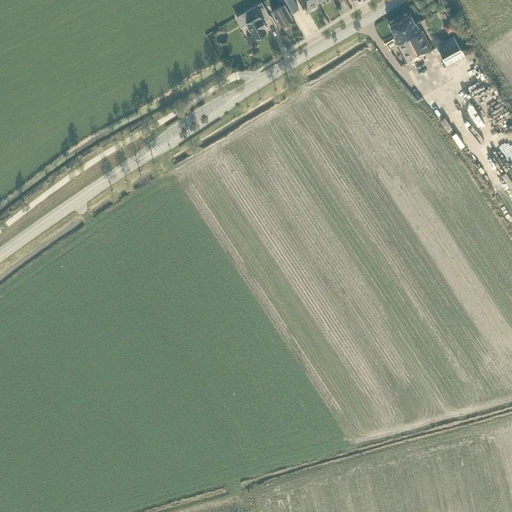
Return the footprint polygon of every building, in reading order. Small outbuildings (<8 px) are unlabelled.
[(278,24),(291,17),(289,13),(298,9),(293,0),(277,0),(279,4),(280,3),(281,5),(271,11),(278,24)] [(314,4),(317,2),(315,0),(301,0),(306,8),(307,9),(314,5),(314,4)] [(270,17),(261,3),(256,6),(234,18),(240,28),(246,25),(249,30),(250,30),(255,38),(265,32),(264,30),(267,28),(263,21),(270,17)] [(398,43),(396,44),(400,52),(406,63),(431,49),(421,30),(419,31),(415,23),(414,23),(410,15),(389,26),(394,34),(393,35),(398,43)] [(453,36),(435,46),(446,65),(464,55),(462,53),(455,39),(453,36)] [(460,133),(456,135),(461,148),(466,147),(460,133)] [(510,186),(511,184),(511,177),(507,169),(501,172),(510,186)]
